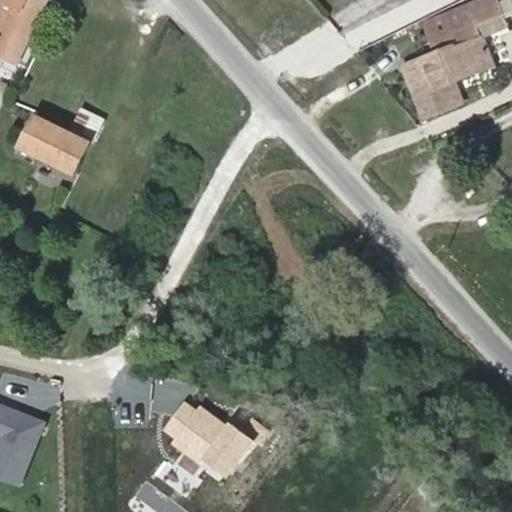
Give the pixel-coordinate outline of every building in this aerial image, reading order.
[(0,0),(0,56),(17,64),(48,0),(0,0)] [(405,66),(425,118),(464,103),(455,79),(495,62),(483,33),(505,24),(495,0),(465,0),(466,4),(423,21),(435,53),(405,66)] [(42,113),(36,110),(19,145),(76,175),(94,140),(71,128),(42,113)] [(5,372),(1,398),(53,406),(57,380),(5,372)] [(42,421),(0,404),(0,477),(16,484),(42,421)]
